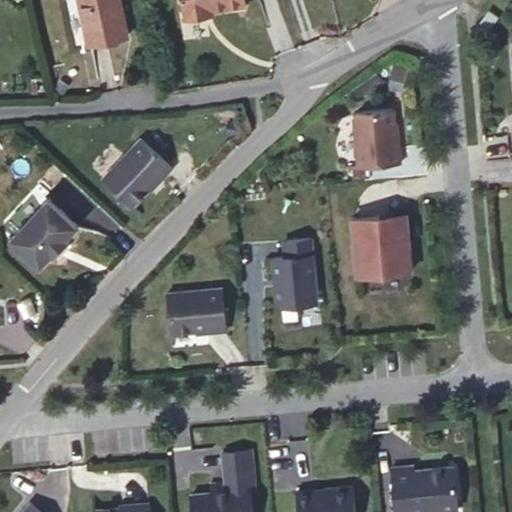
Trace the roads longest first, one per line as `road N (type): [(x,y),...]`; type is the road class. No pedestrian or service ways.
road 1 (residential): [(3,426),(481,384)]
road 2 (residential): [(313,94),(93,308),(3,426)]
road 3 (residential): [(434,5),(448,36),(481,384)]
road 4 (residential): [(313,94),(286,84),(0,108)]
road 5 (residential): [(434,5),(384,33),(313,94)]
